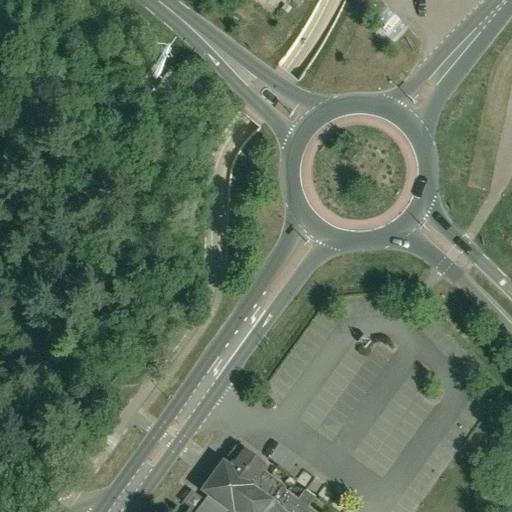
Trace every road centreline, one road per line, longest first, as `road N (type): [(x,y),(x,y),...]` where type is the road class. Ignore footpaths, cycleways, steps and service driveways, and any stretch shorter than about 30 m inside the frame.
road 1 (primary): [(123,503),(318,230)]
road 2 (primary): [(309,129),(154,0)]
road 3 (tertiary): [(401,121),(506,0)]
road 4 (primary): [(393,235),(417,244),(511,333)]
road 5 (primary): [(511,293),(422,203)]
